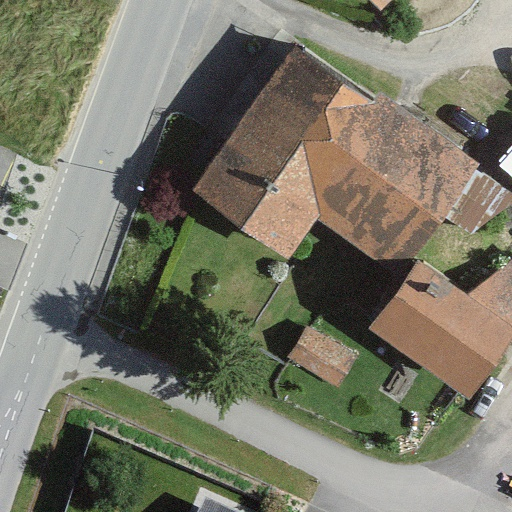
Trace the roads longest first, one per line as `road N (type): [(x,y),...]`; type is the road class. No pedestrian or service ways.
road 1 (residential): [(511,437),(451,506),(48,341)]
road 2 (tertiary): [(172,0),(48,341)]
